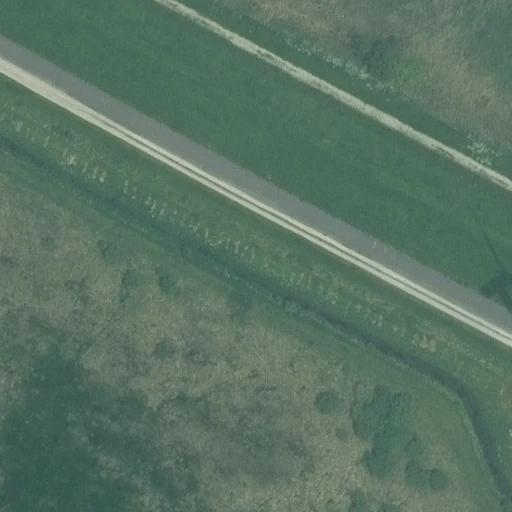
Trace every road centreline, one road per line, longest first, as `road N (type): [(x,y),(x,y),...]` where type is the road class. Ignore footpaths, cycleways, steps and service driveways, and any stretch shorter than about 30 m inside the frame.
road 1 (track): [(0,39),(511,324)]
road 2 (track): [(168,0),(511,186)]
